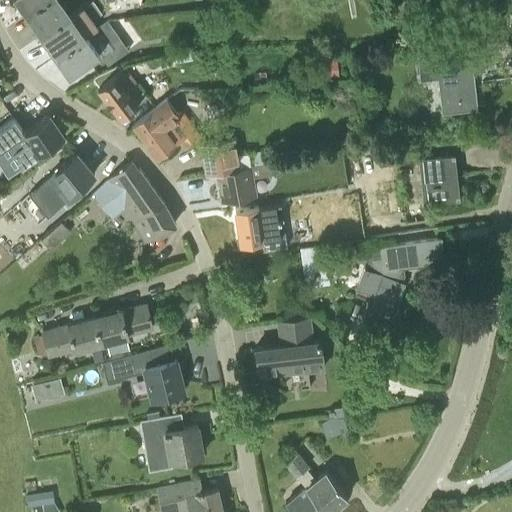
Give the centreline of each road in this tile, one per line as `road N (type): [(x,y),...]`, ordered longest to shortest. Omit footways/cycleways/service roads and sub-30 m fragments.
road 1 (residential): [(0,35),(39,85),(138,152),(185,215),(214,288),(255,511)]
road 2 (tertiary): [(396,511),(436,462),(454,418),(511,195)]
